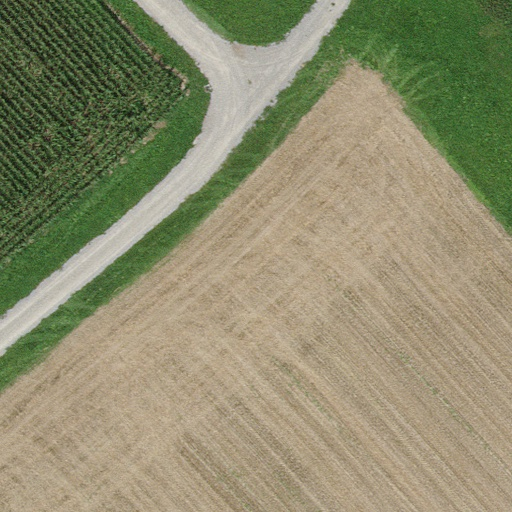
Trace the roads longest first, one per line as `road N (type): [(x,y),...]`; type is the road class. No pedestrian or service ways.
road 1 (track): [(332,0),(225,141),(0,342)]
road 2 (track): [(251,102),(163,0)]
